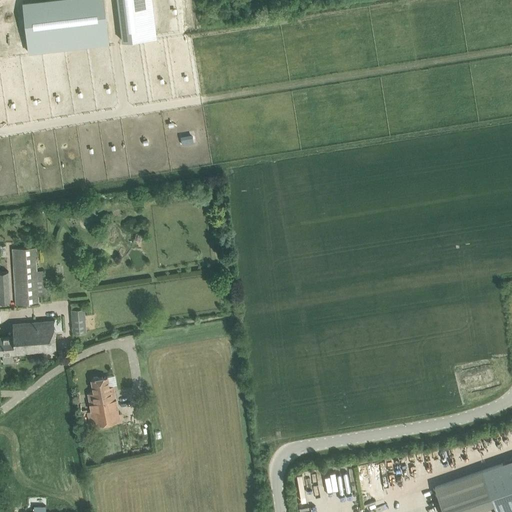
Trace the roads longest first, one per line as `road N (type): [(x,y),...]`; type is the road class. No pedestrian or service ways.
road 1 (unclassified): [(511,401),(477,415),(288,451),(275,470),(279,511)]
road 2 (unknown): [(388,511),(511,450)]
